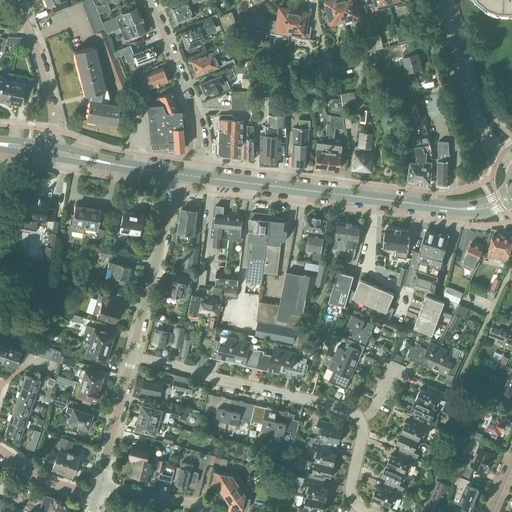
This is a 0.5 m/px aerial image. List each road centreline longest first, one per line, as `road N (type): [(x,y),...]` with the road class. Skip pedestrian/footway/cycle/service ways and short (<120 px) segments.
road 1 (secondary): [(511,193),(460,209),(201,176)]
road 2 (residential): [(358,420),(345,408),(133,357)]
road 3 (residential): [(133,357),(174,173)]
road 4 (residential): [(201,176),(196,114),(152,0)]
road 5 (residential): [(511,160),(481,126),(442,0)]
road 6 (residential): [(49,151),(51,113),(15,0)]
road 7 (residential): [(101,485),(133,357)]
road 8 (secondary): [(174,173),(49,151)]
